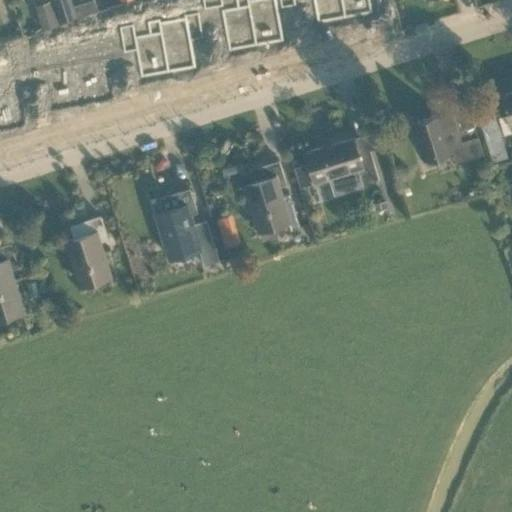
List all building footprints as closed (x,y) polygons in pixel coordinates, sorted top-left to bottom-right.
[(59,22),(52,0),(46,0),(35,3),(42,27),(59,22)] [(77,15),(73,0),(54,0),(60,20),(77,15)] [(204,8),(202,0),(189,0),(191,9),(204,8)] [(221,0),(203,0),(205,9),(223,6),(221,0)] [(235,0),(237,6),(221,9),(228,50),(257,45),(249,0),(235,0)] [(260,0),(249,0),(257,45),(283,40),(275,0),(274,0),(261,3),(260,0)] [(311,0),(317,29),(346,23),(342,0),(311,0)] [(342,0),(346,23),(372,19),(368,0),(342,0)] [(113,9),(118,35),(131,32),(127,6),(113,9)] [(104,37),(118,35),(113,9),(100,11),(104,37)] [(171,17),(161,19),(169,71),(195,67),(189,27),(173,29),(171,17)] [(150,33),(134,36),(140,76),(169,71),(161,19),(148,21),(150,33)] [(26,36),(30,61),(44,59),(39,34),(26,36)] [(16,64),(30,61),(26,36),(12,38),(16,64)] [(83,44),(73,46),(82,99),(107,94),(101,54),(85,57),(83,44)] [(62,61),(46,63),(53,104),(82,99),(73,46),(60,48),(62,61)] [(0,124),(19,121),(13,81),(0,83),(0,124)] [(511,125),(511,124),(511,91),(502,94),(508,113),(511,125)] [(455,151),(457,160),(484,151),(467,97),(449,102),(452,111),(443,114),(442,112),(411,122),(424,161),(455,151)] [(494,110),(478,114),(485,137),(501,132),(494,110)] [(508,113),(499,116),(504,134),(511,131),(511,126),(511,125),(508,113)] [(359,151),(354,136),(306,151),(316,181),(331,177),(358,168),(363,183),(365,183),(380,178),(370,148),(359,151)] [(284,200),(279,185),(287,182),(280,159),(250,168),(254,181),(246,184),(260,230),(290,220),(293,226),(300,224),(291,198),(284,200)] [(240,169),(238,161),(222,165),(225,173),(240,169)] [(358,168),(331,177),(336,193),(365,184),(365,183),(363,183),(358,168)] [(207,218),(193,222),(190,213),(198,210),(190,186),(160,196),(164,209),(156,212),(171,258),(200,248),(205,263),(220,259),(207,218)] [(386,199),(374,203),(377,210),(388,206),(386,199)] [(221,215),(231,243),(246,238),(237,210),(221,215)] [(67,239),(81,285),(111,275),(101,240),(108,238),(101,214),(71,224),(75,237),(67,239)] [(0,310),(22,303),(11,268),(19,266),(11,242),(0,245),(0,310)]
